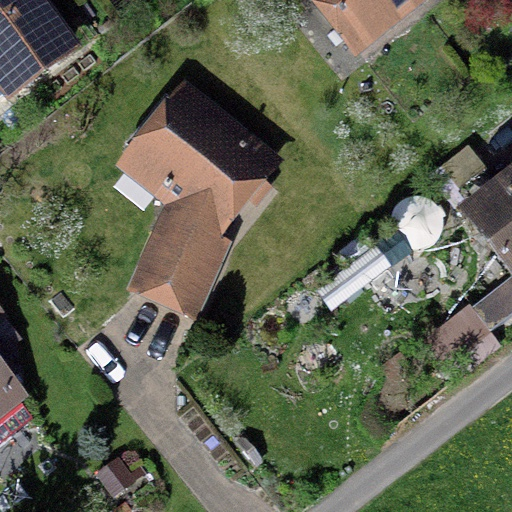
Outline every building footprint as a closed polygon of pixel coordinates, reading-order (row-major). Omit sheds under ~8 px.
[(64,54),(23,0),(0,0),(0,85),(8,96),(64,54)] [(310,0),(353,53),(419,0),(310,0)] [(212,239),(267,171),(180,101),(125,169),(173,208),(158,241),(135,293),(188,317),(211,264),(203,260),(212,239)] [(453,197),(511,272),(511,184),(497,196),(481,175),(453,197)] [(0,385),(0,446),(29,423),(13,403),(14,403),(0,385)]
